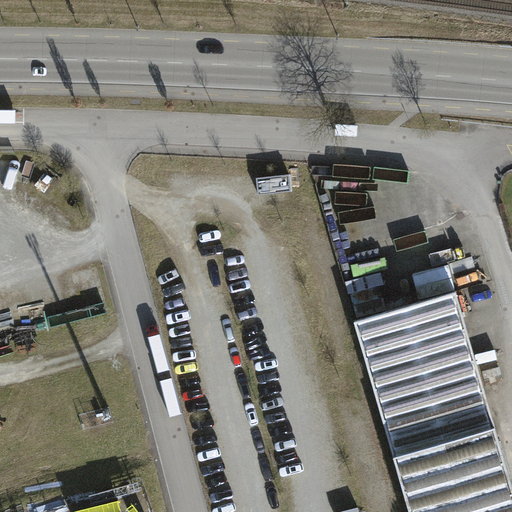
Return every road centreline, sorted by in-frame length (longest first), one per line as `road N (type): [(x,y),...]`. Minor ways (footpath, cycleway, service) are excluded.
road 1 (primary): [(0,59),(511,82)]
road 2 (residential): [(96,128),(193,511)]
road 3 (unclassified): [(96,128),(466,148)]
